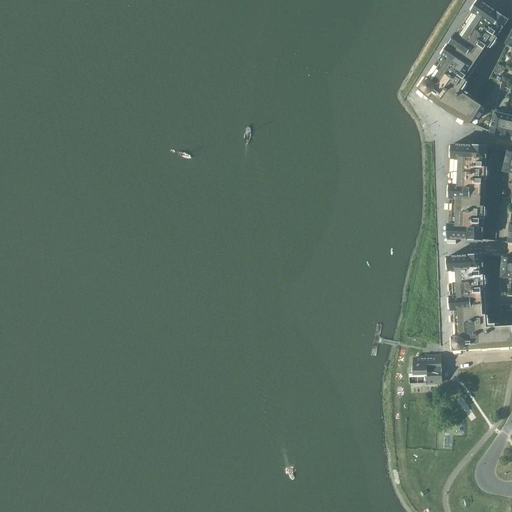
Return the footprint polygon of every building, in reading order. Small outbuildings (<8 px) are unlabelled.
[(509,20),(510,20),(498,12),(497,12),(479,0),(419,89),(430,99),(431,98),(442,107),(441,108),(446,111),(447,110),(459,118),(466,121),(471,124),(483,106),(461,91),(463,89),(465,90),(468,86),(466,84),(467,82),(468,82),(491,47),(492,45),(494,46),(497,41),(495,40),(497,38),(509,20)] [(511,53),(505,50),(502,55),(511,60),(511,53)] [(511,60),(502,55),(499,61),(511,67),(511,60)] [(511,67),(499,61),(496,67),(511,74),(511,67)] [(511,81),(511,74),(496,67),(493,72),(511,82),(511,81)] [(511,82),(493,72),(490,79),(502,83),(510,86),(511,82)] [(489,85),(501,88),(502,83),(490,79),(489,85)] [(501,88),(489,85),(487,91),(500,94),(501,88)] [(500,94),(487,91),(486,97),(498,100),(500,94)] [(496,110),(496,111),(498,100),(486,97),(485,103),(496,111),(496,110)] [(501,135),(506,113),(496,111),(496,110),(496,111),(491,132),(501,135)] [(511,137),(511,136),(511,114),(506,113),(501,135),(511,137)] [(452,145),(451,158),(447,238),(469,239),(469,240),(483,241),(483,240),(485,216),(484,216),(485,213),(487,213),(487,207),(485,207),(485,204),(486,179),(486,176),(489,176),(489,171),(487,170),(487,167),(488,145),(474,145),(474,146),(452,145)] [(511,172),(504,171),(504,170),(502,170),(501,178),(511,178),(511,172)] [(511,325),(501,326),(488,327),(488,324),(490,324),(490,318),(487,318),(487,315),(486,287),(485,287),(485,284),(488,284),(487,278),(485,279),(485,276),(484,255),(484,254),(469,254),(469,255),(448,257),(453,351),(469,350),(468,349),(482,349),(488,349),(488,348),(511,346),(511,325)] [(511,278),(511,257),(503,257),(501,277),(511,278)] [(501,326),(511,325),(511,317),(501,318),(501,326)] [(415,374),(410,374),(410,384),(442,383),(441,356),(426,356),(426,358),(414,359),(415,374)]
